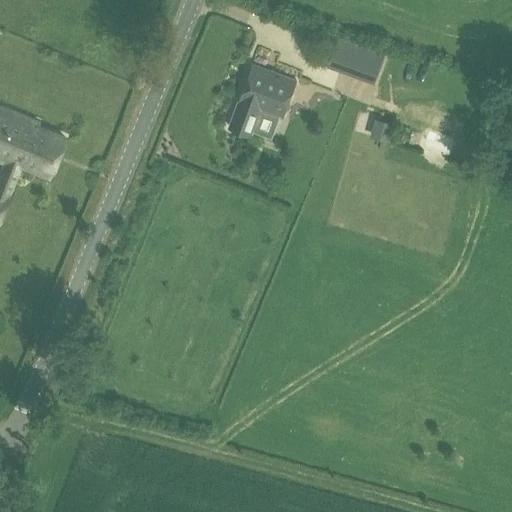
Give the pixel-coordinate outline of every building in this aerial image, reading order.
[(340,39),(330,65),(358,76),(368,49),(340,39)] [(240,101),(242,101),(239,110),(238,110),(231,127),(252,134),(262,108),(284,117),(297,80),(254,64),(240,101)] [(0,216),(21,165),(49,177),(65,137),(37,126),(38,122),(0,106),(0,156),(5,158),(0,170),(0,216)] [(393,123),(380,119),(375,137),(389,141),(393,123)] [(469,164),(476,145),(449,136),(443,155),(469,164)]
